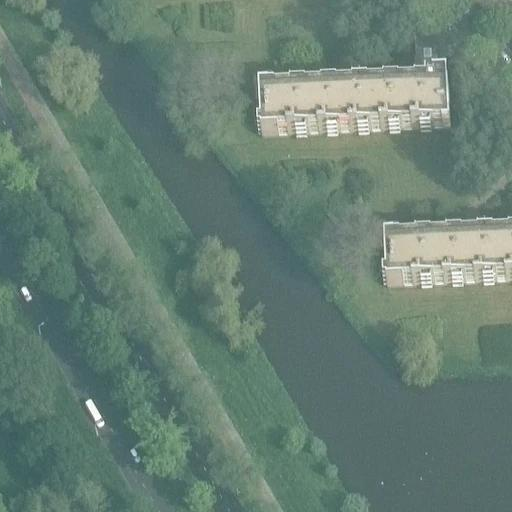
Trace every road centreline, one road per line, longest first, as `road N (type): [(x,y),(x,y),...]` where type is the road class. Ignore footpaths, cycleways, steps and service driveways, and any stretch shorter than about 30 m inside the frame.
road 1 (primary): [(228,511),(0,119)]
road 2 (primary): [(0,235),(157,511)]
